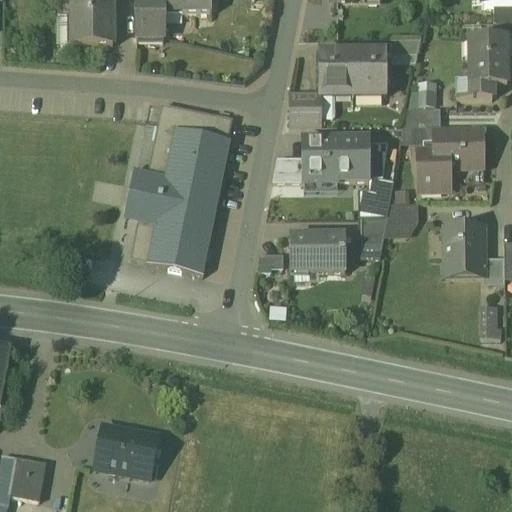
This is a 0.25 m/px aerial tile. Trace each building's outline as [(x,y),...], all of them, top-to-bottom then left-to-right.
[(211,0),(164,0),(164,5),(164,22),(211,22),(211,0)] [(511,0),(488,0),(488,14),(493,14),(511,13),(511,0)] [(112,4),(72,4),(73,53),(112,52),(112,4)] [(164,5),(136,6),(136,44),(164,44),(164,22),(164,5)] [(511,29),(511,13),(493,14),(494,30),(496,30),(511,29)] [(511,45),(511,29),(496,30),(497,44),(506,44),(506,46),(511,45)] [(497,44),(470,45),(470,88),(470,93),(492,92),(507,92),(506,46),(506,44),(497,44)] [(421,45),(391,46),(391,61),(418,60),(421,45)] [(352,58),(319,59),(319,102),(319,103),(321,103),(321,125),(332,125),(335,123),(335,99),(352,98),(352,103),(352,58)] [(385,58),(352,58),(352,103),(385,103),(385,58)] [(415,111),(436,111),(436,88),(415,88),(415,111)] [(492,106),(492,92),(470,93),(470,88),(456,89),(457,107),(492,106)] [(319,102),(289,102),(289,135),(321,135),(321,125),(321,103),(319,103),(319,102)] [(232,127),(162,112),(131,266),(148,270),(148,271),(147,271),(147,272),(204,283),(204,282),(203,282),(230,148),(227,147),(232,127)] [(434,116),(408,117),(404,134),(434,134),(434,129),(434,116)] [(482,138),(432,138),(433,156),(434,176),(450,176),(483,176),(482,138)] [(368,147),(302,147),(302,165),(303,189),(304,189),(304,187),(337,187),(337,189),(369,189),(368,147)] [(434,176),(433,156),(416,157),(417,175),(419,175),(420,199),(450,198),(450,176),(434,176)] [(302,165),(277,165),(273,189),(303,189),(302,165)] [(394,191),(374,187),(374,198),(374,199),(377,198),(373,224),(387,224),(390,211),(394,191)] [(374,198),(358,198),(358,225),(373,224),(377,198),(374,199),(374,198)] [(419,211),(390,211),(387,224),(386,230),(419,230),(419,211)] [(373,224),(358,225),(359,251),(382,250),(386,230),(387,224),(373,224)] [(484,234),(443,235),(444,283),(483,283),(484,283),(484,266),(484,234)] [(345,243),(290,244),(290,277),(309,277),(309,280),(345,279),(345,243)] [(504,266),(484,266),(484,283),(483,283),(483,292),(504,292),(504,288),(504,266)] [(499,344),(500,311),(480,310),(480,344),(499,344)] [(13,359),(0,357),(0,416),(3,417),(13,359)] [(158,443),(103,433),(95,475),(150,486),(158,443)] [(46,471),(18,466),(12,502),(40,507),(46,471)]
